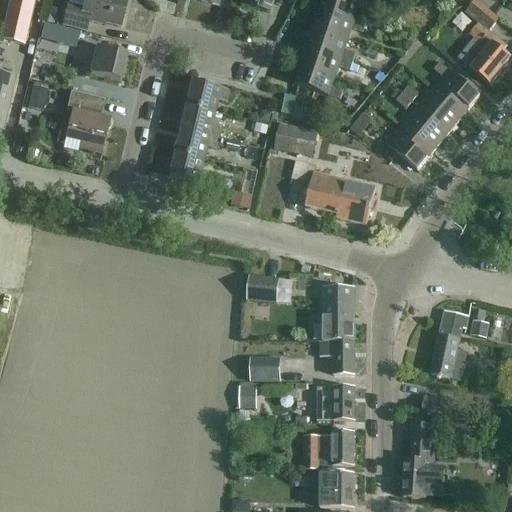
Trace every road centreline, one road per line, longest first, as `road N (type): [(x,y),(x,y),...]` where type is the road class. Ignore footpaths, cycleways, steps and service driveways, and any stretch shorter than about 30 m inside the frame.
road 1 (tertiary): [(411,270),(122,205)]
road 2 (residential): [(122,205),(164,48),(186,39),(271,58)]
road 3 (tertiary): [(382,511),(386,323),(411,270)]
road 4 (tertiary): [(411,270),(455,194),(511,121)]
road 5 (tertiary): [(122,205),(0,177)]
